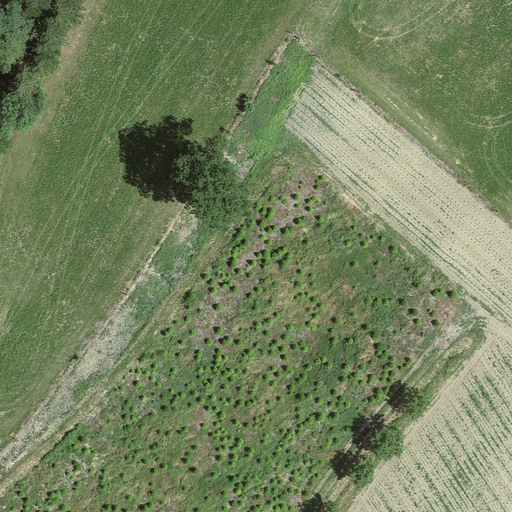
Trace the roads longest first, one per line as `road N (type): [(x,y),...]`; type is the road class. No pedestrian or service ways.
road 1 (track): [(511,322),(490,310),(454,332),(353,447),(311,511)]
road 2 (track): [(434,511),(511,421)]
